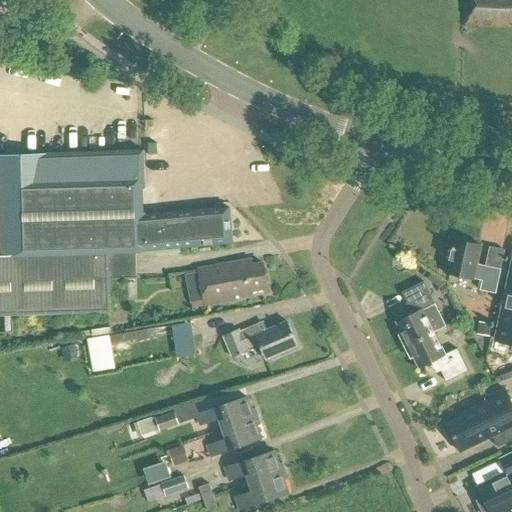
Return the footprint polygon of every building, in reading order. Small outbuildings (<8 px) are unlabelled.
[(511,28),(511,0),(464,0),(464,27),(511,28)] [(134,250),(145,250),(146,250),(231,245),(228,207),(144,211),(142,150),(41,153),(45,313),(108,311),(107,277),(107,251),(134,250)] [(0,313),(45,313),(41,153),(0,154),(0,313)] [(489,247),(485,266),(476,264),(480,246),(453,240),(446,274),(481,282),(480,290),(496,294),(505,250),(489,247)] [(134,250),(107,251),(107,277),(134,277),(134,250)] [(192,309),(204,306),(266,295),(261,265),(249,267),(248,261),(185,273),(192,309)] [(511,265),(496,341),(511,343),(511,265)] [(431,274),(428,280),(440,287),(444,281),(431,274)] [(396,323),(407,346),(434,333),(423,310),(435,304),(424,282),(402,293),(407,303),(405,305),(410,316),(396,323)] [(446,285),(441,287),(444,294),(450,292),(446,285)] [(247,349),(258,344),(265,360),(297,346),(287,321),(266,330),(264,323),(251,328),(252,329),(241,334),(239,329),(222,336),(231,359),(248,352),(247,349)] [(478,322),(476,335),(490,337),(492,325),(478,322)] [(434,333),(407,346),(419,369),(433,362),(438,373),(441,372),(446,382),(467,371),(457,350),(445,355),(434,333)] [(93,373),(115,369),(109,336),(87,340),(93,373)] [(62,348),(64,360),(77,357),(75,345),(62,348)] [(485,397),(487,401),(462,414),(463,417),(446,425),(460,452),(492,436),(498,448),(511,440),(511,402),(504,387),(485,397)] [(218,419),(222,429),(259,416),(256,408),(252,409),(247,396),(196,415),(199,425),(218,419)] [(174,412),(155,418),(159,430),(178,424),(174,412)] [(259,416),(222,429),(226,439),(207,446),(212,457),(262,439),(257,426),(262,425),(259,416)] [(183,446),(168,451),(173,466),(188,461),(183,446)] [(246,474),(249,482),(286,469),(283,462),(279,463),(275,450),(225,467),(229,480),(246,474)] [(511,511),(511,509),(511,453),(500,460),(506,473),(477,487),(482,496),(476,499),(482,511),(511,511)] [(286,469),(249,482),(252,491),(236,497),(240,509),(289,492),(284,478),(288,477),(286,469)] [(184,476),(161,484),(166,497),(176,493),(189,489),(185,478),(184,476)] [(203,500),(213,496),(209,483),(198,487),(203,500)] [(217,507),(213,496),(203,500),(206,510),(217,507)]
